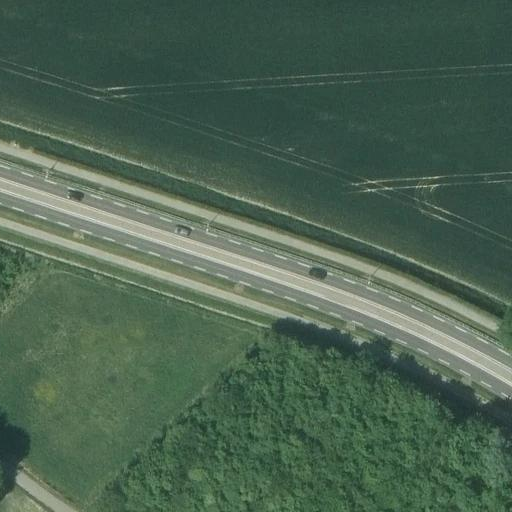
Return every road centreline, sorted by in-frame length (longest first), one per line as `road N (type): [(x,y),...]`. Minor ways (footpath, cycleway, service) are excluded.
road 1 (primary): [(0,199),(344,313),(511,394)]
road 2 (primary): [(511,362),(353,289),(0,173)]
